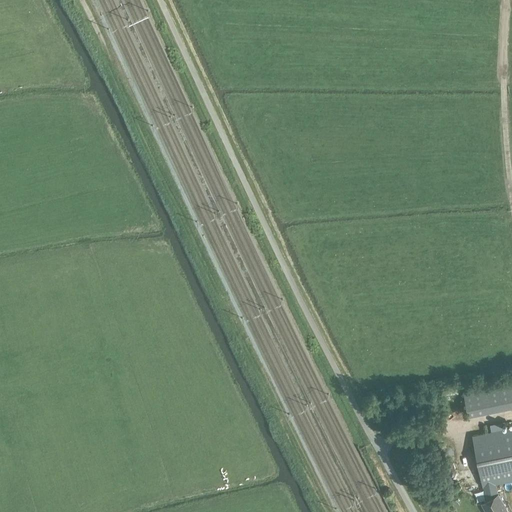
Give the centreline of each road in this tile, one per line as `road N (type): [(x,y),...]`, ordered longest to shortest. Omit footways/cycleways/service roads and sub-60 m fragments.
road 1 (track): [(81,0),(328,511)]
road 2 (track): [(511,196),(504,136),(506,0)]
road 3 (track): [(511,416),(377,446)]
